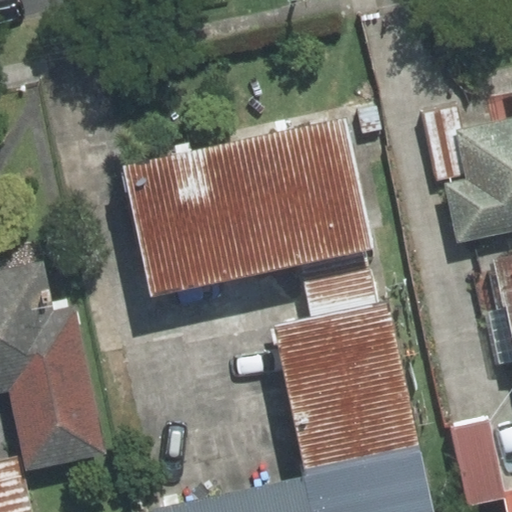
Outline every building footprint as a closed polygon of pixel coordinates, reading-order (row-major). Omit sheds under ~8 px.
[(380,285),(370,235),(389,231),(363,98),(134,142),(161,276),(306,247),(316,298),(289,304),(320,454),(164,487),(169,511),(452,511),(404,280),(380,285)] [(511,109),(464,119),(474,166),(453,171),(466,233),(511,223),(511,109)] [(0,251),(0,384),(19,380),(36,456),(112,439),(80,291),(49,297),(38,243),(0,251)] [(511,247),(499,251),(511,314),(511,247)] [(39,511),(27,450),(0,455),(0,511),(39,511)]
